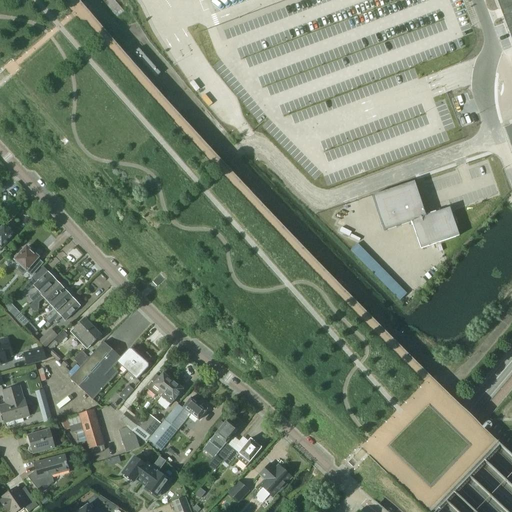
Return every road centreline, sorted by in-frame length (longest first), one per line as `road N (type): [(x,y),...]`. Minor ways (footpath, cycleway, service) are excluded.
road 1 (residential): [(355,495),(178,338),(0,149)]
road 2 (secondary): [(383,511),(511,360)]
